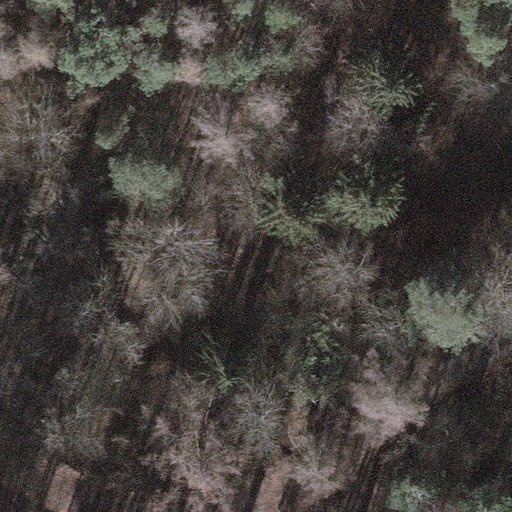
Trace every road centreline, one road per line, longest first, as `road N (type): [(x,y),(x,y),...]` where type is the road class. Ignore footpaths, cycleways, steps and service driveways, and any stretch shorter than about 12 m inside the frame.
road 1 (track): [(201,511),(267,498),(435,376),(511,338)]
road 2 (track): [(0,447),(86,498),(179,511)]
